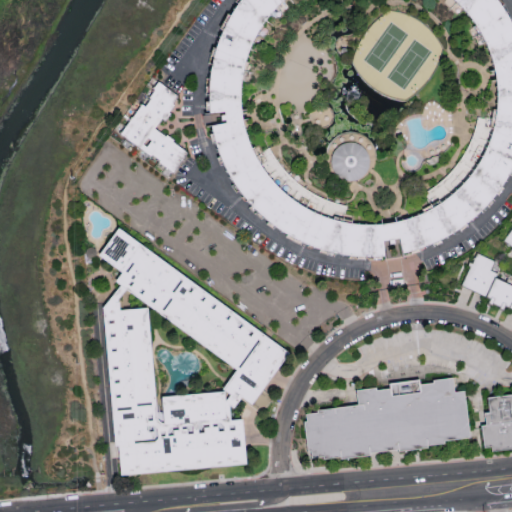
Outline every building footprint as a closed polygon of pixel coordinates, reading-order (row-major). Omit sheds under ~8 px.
[(215,36),(227,13),(236,0),(493,0),(504,15),(510,27),(511,31),(511,64),(507,66),(507,69),(511,68),(511,73),(508,73),(509,77),(511,76),(511,159),(506,172),(499,184),(490,195),(481,207),(471,216),(459,225),(448,233),(435,240),(422,245),(399,252),(396,237),(390,238),(391,243),(385,243),(385,239),(379,240),(381,255),(366,256),(352,255),(337,253),(323,250),(309,246),(284,233),(272,226),(260,217),(251,207),(241,197),(233,186),(225,174),(219,162),(214,148),(208,125),(222,122),(222,119),(217,119),(216,114),(221,113),(221,111),(205,112),(203,92),(207,63),(215,36)] [(169,173),(117,134),(155,82),(178,98),(155,129),(185,151),(169,173)] [(511,247),(511,225),(502,240),(511,247)] [(287,350),(114,228),(95,255),(119,271),(112,281),(116,284),(101,306),(110,443),(115,447),(117,474),(243,466),(240,419),(227,419),(227,407),(231,407),(238,397),(249,405),(287,350)] [(511,309),(511,285),(493,277),(495,272),(488,269),(492,259),(474,252),(460,285),(488,296),(485,302),(501,308),(502,305),(511,309)] [(455,380),(457,394),(467,393),(469,408),(473,440),(448,444),(448,446),(435,448),(430,449),(430,450),(401,454),(375,457),(343,461),(341,461),(326,463),(326,459),(314,461),(311,461),(305,417),(314,416),(319,415),(319,413),(347,410),(361,408),(359,393),(374,391),(378,391),(378,393),(392,391),(391,386),(421,383),(422,387),(435,385),(435,382),(455,380)] [(511,452),(496,454),(494,454),(494,450),(486,450),(483,428),(488,427),(487,416),(492,415),(491,408),(490,400),(496,399),(511,397),(511,452)]
